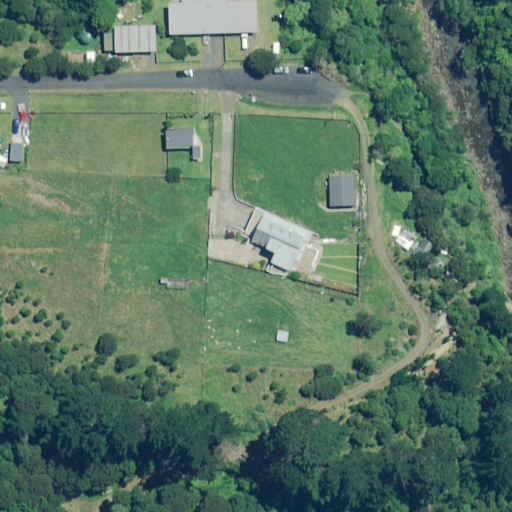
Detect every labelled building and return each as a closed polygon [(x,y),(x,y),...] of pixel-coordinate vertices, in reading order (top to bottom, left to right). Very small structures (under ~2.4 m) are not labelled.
[(169,0),(170,34),(257,32),(256,0),(169,0)] [(275,54),(274,43),(255,45),(256,55),(275,54)] [(193,149),(194,131),(176,131),(167,131),(166,148),(193,149)] [(24,147),(9,145),(8,162),(22,163),(24,147)] [(354,176),(331,176),(331,206),(355,206),(354,176)] [(310,228),(268,209),(250,248),(272,258),(271,261),(290,270),(310,228)]
